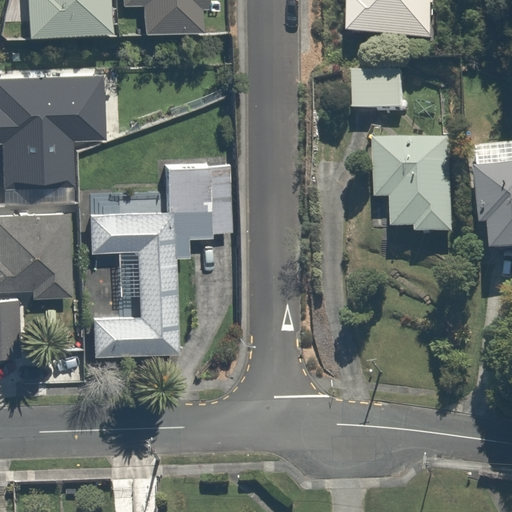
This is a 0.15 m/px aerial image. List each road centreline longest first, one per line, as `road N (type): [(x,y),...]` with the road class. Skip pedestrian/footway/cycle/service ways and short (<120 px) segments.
road 1 (residential): [(276,423),(271,0)]
road 2 (residential): [(0,433),(276,423)]
road 3 (residential): [(276,423),(365,424),(511,443)]
